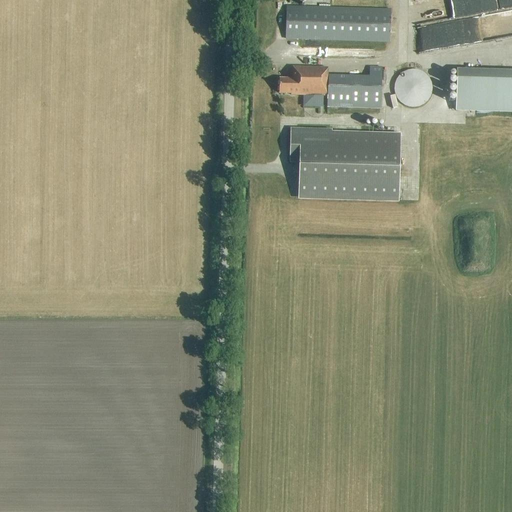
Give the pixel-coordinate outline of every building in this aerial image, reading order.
[(286,7),(285,40),(380,43),(389,43),(391,11),(286,7)] [(328,97),(327,98),(327,108),(381,109),(382,68),(370,68),(369,78),(328,77),(328,69),(292,68),(292,80),(279,79),(279,95),(291,95),(291,96),(328,97)] [(403,74),(400,76),(397,79),(395,83),(394,87),(394,92),(395,96),(397,100),(400,103),(403,105),(407,107),(411,108),(416,108),(420,107),(423,104),(427,102),(429,98),(430,94),(431,90),(431,86),(429,82),(427,78),(424,75),(420,73),(416,72),(412,71),(407,72),(403,74)] [(455,111),(469,112),(469,102),(456,101),(455,111)] [(398,201),(400,137),(331,135),(331,131),(290,130),(289,164),(300,164),(299,198),(398,201)]
